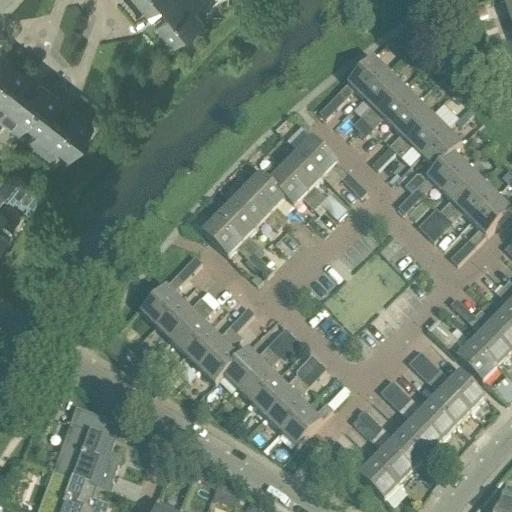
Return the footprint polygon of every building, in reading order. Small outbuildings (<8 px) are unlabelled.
[(160,1),(161,0),(137,0),(148,13),(161,2),(160,1)] [(161,0),(160,1),(161,2),(170,12),(156,23),(173,44),(204,18),(195,8),(204,0),(161,0)] [(511,0),(501,0),(510,23),(511,22),(511,0)] [(0,102),(6,107),(30,75),(9,59),(0,69),(0,102)] [(364,103),(390,77),(375,62),(349,89),(334,105),(340,110),(356,95),(364,103)] [(38,131),(62,100),(41,84),(30,96),(21,88),(31,76),(30,75),(6,107),(0,115),(0,119),(20,134),(28,124),(38,131)] [(405,92),(390,77),(364,103),(373,112),(355,131),(360,136),(405,92)] [(419,106),(405,92),(360,136),(367,142),(385,124),(393,132),(419,106)] [(62,100),(38,131),(29,143),(51,160),(60,149),(70,157),(85,137),(84,136),(94,125),(72,108),(63,120),(53,112),(62,100)] [(340,110),(334,105),(321,118),(327,125),(341,111),(340,110)] [(397,157),(434,120),(419,106),(393,132),(401,140),(391,152),(397,157)] [(422,161),(448,135),(434,120),(397,157),(403,163),(413,152),(422,161)] [(419,179),(406,192),(412,198),(436,175),(437,176),(455,158),(463,149),(448,135),(422,161),(431,169),(420,180),(419,179)] [(313,143),(299,158),(326,185),(334,176),(363,205),(369,199),(340,170),(313,143)] [(380,175),(394,161),(389,155),(375,169),(380,175)] [(299,158),(284,173),(321,209),(327,203),(317,193),(326,185),(299,158)] [(407,203),(399,212),(406,219),(420,204),(435,189),(443,198),(469,172),(455,158),(437,176),(436,175),(412,198),(407,203)] [(447,223),(483,186),(469,172),(443,198),(451,206),(440,217),(447,223)] [(6,173),(0,179),(0,201),(2,199),(6,203),(21,184),(6,173)] [(321,209),(284,173),(271,187),(280,196),(279,197),(288,206),(297,214),(305,205),(315,215),(321,209)] [(263,179),(248,194),(274,220),(284,229),(290,223),(280,214),(288,206),(279,197),(280,196),(271,187),(263,179)] [(472,226),(498,200),(483,186),(447,223),(453,229),(463,218),(472,226)] [(278,235),(284,229),(274,220),(248,194),(233,209),(260,235),(268,226),(278,235)] [(472,226),(480,235),(470,246),(476,252),(487,241),(511,215),(511,214),(498,200),(472,226)] [(233,209),(219,224),(245,249),(256,259),(262,253),(252,243),(260,235),(233,209)] [(0,245),(16,225),(6,217),(7,216),(0,211),(0,245)] [(249,265),(255,259),(219,224),(204,239),(231,264),(240,255),(249,265)] [(428,241),(434,247),(442,240),(435,233),(428,241)] [(329,267),(343,277),(351,265),(337,255),(329,267)] [(465,263),(459,256),(451,264),(458,270),(465,263)] [(199,262),(185,276),(189,280),(191,283),(205,269),(199,262)] [(267,271),(261,277),(269,284),(275,278),(267,271)] [(158,333),(185,306),(175,297),(185,286),(184,285),(189,280),(185,276),(184,275),(179,280),(168,290),(170,291),(143,318),(158,333)] [(511,327),(511,298),(505,291),(498,299),(510,310),(502,318),(511,327)] [(173,347),(210,310),(208,308),(216,301),(210,296),(203,303),(202,303),(192,313),(185,306),(158,333),(173,347)] [(199,321),(173,347),(187,361),(214,335),(204,325),(215,315),(220,309),(215,304),(199,321)] [(468,312),(460,304),(454,310),(462,318),(468,312)] [(249,327),(256,321),(257,320),(251,314),(250,314),(243,321),(249,327)] [(511,327),(502,318),(494,327),(481,315),(476,321),(511,356),(511,327)] [(499,372),(511,359),(511,356),(476,321),(469,328),(482,340),(474,347),(499,372)] [(499,372),(474,347),(465,356),(457,348),(459,346),(440,327),(431,336),(458,363),(459,362),(484,387),(499,372)] [(214,335),(187,361),(202,376),(228,349),(239,338),(233,332),(222,343),(214,335)] [(289,334),(271,353),(277,359),(295,340),(289,334)] [(234,371),(242,363),(233,354),(244,343),(239,338),(202,376),(217,391),(228,380),(236,373),(234,371)] [(242,394),(277,359),(271,353),(260,363),(251,354),(242,363),(234,371),(236,373),(228,380),(242,394)] [(422,357),(417,363),(424,370),(429,364),(423,358),(422,357)] [(242,394),(256,408),(281,383),(279,382),(271,374),(281,363),(277,359),(242,394)] [(281,383),(256,408),(271,423),(309,384),(324,370),(323,369),(314,361),(297,377),(297,380),(288,390),(281,383)] [(411,369),(429,386),(435,380),(424,370),(417,363),(411,369)] [(324,370),(309,384),(315,389),(329,375),(324,370)] [(435,380),(473,416),(487,401),(461,376),(452,386),(440,375),(435,380)] [(435,380),(429,386),(441,398),(432,406),(458,431),(473,416),(435,380)] [(301,403),(315,389),(309,384),(271,423),(285,437),(310,412),(301,403)] [(388,392),(396,399),(402,393),(394,386),(388,392)] [(396,399),(388,392),(383,398),(390,405),(396,399)] [(412,403),(406,409),(418,421),(444,446),(458,431),(432,406),(423,415),(412,403)] [(310,412),(285,437),(300,452),(325,427),(323,426),(334,415),(328,408),(317,419),(310,412)] [(406,409),(399,416),(411,428),(404,435),(430,461),(444,446),(418,421),(406,409)] [(377,439),(384,432),(366,415),(360,421),(361,422),(361,423),(377,439)] [(74,430),(56,477),(99,493),(111,498),(123,467),(111,462),(117,446),(98,439),(102,427),(80,419),(75,431),(74,430)] [(355,428),(372,445),(377,439),(361,423),(355,428)] [(384,432),(377,439),(389,450),(415,476),(430,461),(404,435),(396,444),(384,432)] [(377,439),(372,445),(384,456),(375,465),(401,490),(415,476),(389,450),(377,439)] [(354,462),(347,455),(336,444),(330,451),(348,469),(360,481),(360,480),(386,506),(401,490),(375,465),(367,474),(355,462),(354,462)] [(56,477),(43,511),(100,511),(94,510),(99,493),(56,477)] [(505,499),(499,511),(511,511),(511,491),(508,490),(505,499)]
